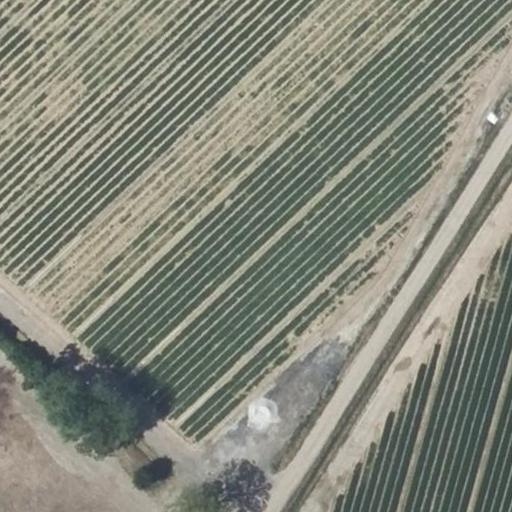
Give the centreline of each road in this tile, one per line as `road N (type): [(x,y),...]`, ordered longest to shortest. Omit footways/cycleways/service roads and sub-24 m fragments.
road 1 (track): [(265,511),(511,140)]
road 2 (track): [(0,307),(262,511)]
